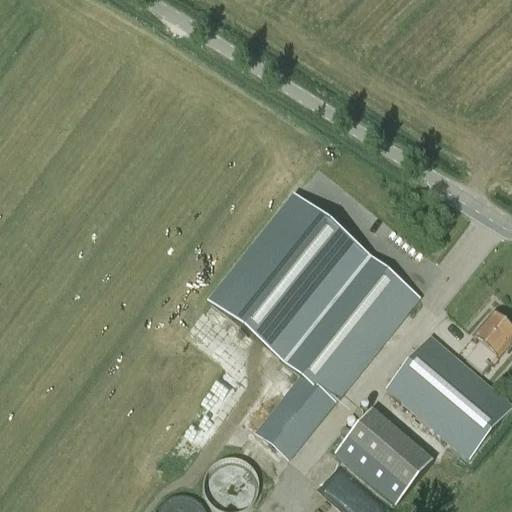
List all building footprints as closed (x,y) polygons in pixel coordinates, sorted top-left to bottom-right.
[(293,204),(210,308),(300,381),(254,438),(287,464),(417,302),(293,204)] [(498,363),(511,346),(511,336),(492,318),(472,341),(479,347),(465,363),(481,378),(496,361),(498,363)] [(467,463),(511,412),(430,342),(386,393),(467,463)] [(371,413),(333,458),(395,511),(433,466),(371,413)] [(256,504),(257,501),(258,499),(258,497),(258,494),(259,492),(258,489),(258,487),(258,484),(257,482),(256,480),(255,478),(253,476),(252,474),(250,472),(248,470),(246,469),(244,467),(242,466),(238,465),(233,464),(230,464),(228,464),(225,464),(223,465),(221,466),(218,466),(216,468),(214,469),(212,470),(210,472),(209,474),(207,476),(206,478),(205,480),(204,482),(203,485),(203,487),(202,490),(202,492),(202,494),(203,497),(203,499),(204,502),(205,504),(206,506),(207,508),(209,510),(211,511),(210,511),(249,511),(250,511),(252,510),(254,508),(255,506),(256,504)] [(160,511),(193,511),(194,503),(160,504),(160,511)]
